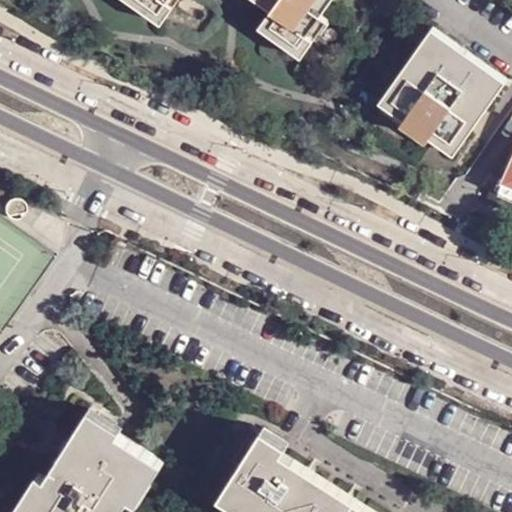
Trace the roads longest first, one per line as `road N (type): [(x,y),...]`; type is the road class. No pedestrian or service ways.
road 1 (tertiary): [(511,319),(0,79)]
road 2 (tertiary): [(0,119),(511,358)]
